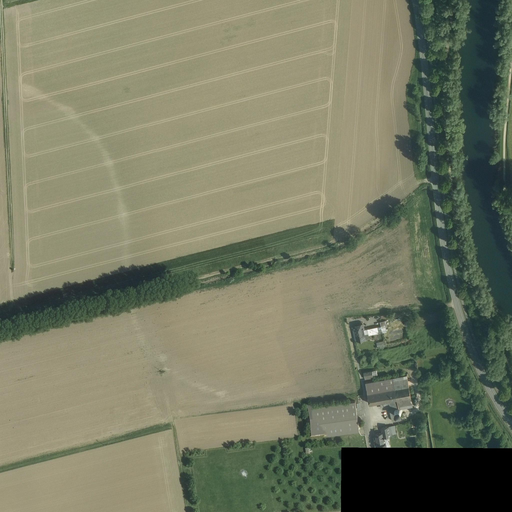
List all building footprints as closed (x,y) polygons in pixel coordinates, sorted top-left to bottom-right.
[(363,324),(354,326),(357,340),(366,339),(363,324)] [(372,370),(364,372),(365,379),(374,377),(372,370)] [(407,374),(393,377),(397,398),(399,406),(400,407),(401,407),(402,408),(413,406),(407,374)] [(393,377),(366,382),(370,403),(388,400),(397,398),(393,377)] [(397,398),(388,400),(391,415),(393,420),(395,419),(394,418),(396,417),(395,414),(394,412),(394,411),(394,410),(394,409),(395,409),(395,408),(396,408),(397,407),(399,406),(397,398)] [(355,401),(306,408),(310,438),(359,431),(355,401)] [(396,414),(398,415),(400,415),(401,414),(402,412),(402,410),(402,409),(401,407),(399,406),(397,407),(396,408),(395,408),(395,409),(394,409),(394,410),(394,411),(394,412),(395,414),(396,414)] [(389,426),(382,427),(382,428),(383,432),(383,437),(385,436),(391,435),(389,426)] [(385,436),(383,437),(383,432),(376,434),(377,444),(386,442),(385,436)] [(377,444),(379,455),(388,453),(388,452),(389,452),(388,449),(387,449),(386,442),(377,444)]
